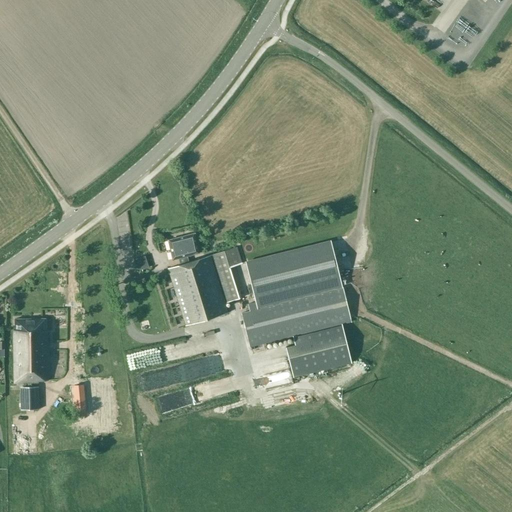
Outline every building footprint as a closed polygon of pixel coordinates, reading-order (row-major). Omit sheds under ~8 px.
[(462,39),(471,45),(474,41),(474,40),(481,29),(477,26),(480,16),(480,17),(479,16),(479,15),(485,6),(476,0),(470,0),(467,5),(465,9),(456,22),(455,25),(452,30),(451,32),(459,37),(470,21),(468,26),(465,30),(462,39)] [(194,233),(167,240),(172,260),(178,258),(180,264),(166,268),(184,325),(227,312),(224,302),(238,298),(228,267),(241,262),(236,246),(210,254),(224,297),(223,297),(210,254),(193,259),(192,255),(199,253),(194,233)] [(350,322),(331,243),(246,264),(255,302),(254,302),(247,304),(250,313),(242,316),(249,347),(292,336),(294,347),(285,349),(293,378),(350,364),(341,324),(350,322)] [(46,318),(15,319),(15,325),(13,325),(15,383),(27,383),(28,387),(23,387),(20,393),(20,408),(38,407),(38,386),(30,387),(30,383),(38,382),(38,380),(47,380),(46,318)] [(381,329),(363,330),(364,339),(351,339),(351,341),(353,340),(354,351),(382,349),(381,329)] [(170,358),(192,352),(190,344),(168,349),(170,358)] [(52,365),(64,365),(64,348),(51,349),(52,365)] [(128,353),(130,366),(163,361),(162,353),(151,355),(150,349),(128,353)] [(222,356),(160,367),(161,375),(167,374),(168,379),(193,374),(193,375),(224,369),(222,356)] [(167,405),(207,397),(204,383),(165,391),(167,405)] [(83,384),(72,386),(75,416),(86,415),(83,384)] [(159,412),(168,408),(163,391),(153,395),(159,412)]
